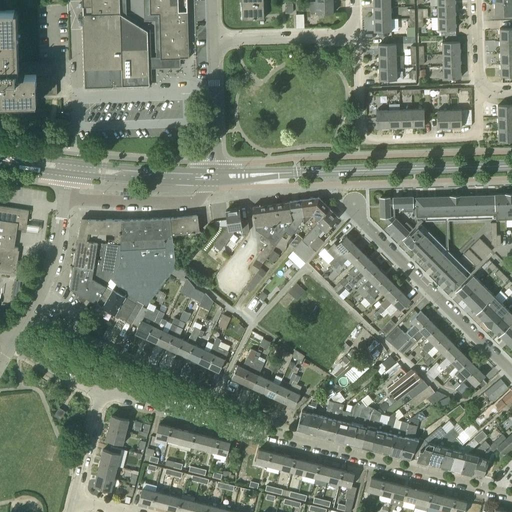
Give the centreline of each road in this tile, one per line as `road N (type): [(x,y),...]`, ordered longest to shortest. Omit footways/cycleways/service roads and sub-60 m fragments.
road 1 (residential): [(511,496),(104,392)]
road 2 (residential): [(356,37),(361,141),(472,139),(480,130),(479,96)]
road 3 (residential): [(511,377),(342,194)]
road 4 (secondary): [(297,174),(511,166)]
road 5 (residential): [(14,344),(48,281),(68,169)]
road 6 (secondary): [(217,177),(68,169)]
road 7 (residential): [(212,41),(356,37)]
road 8 (residential): [(217,177),(212,41)]
